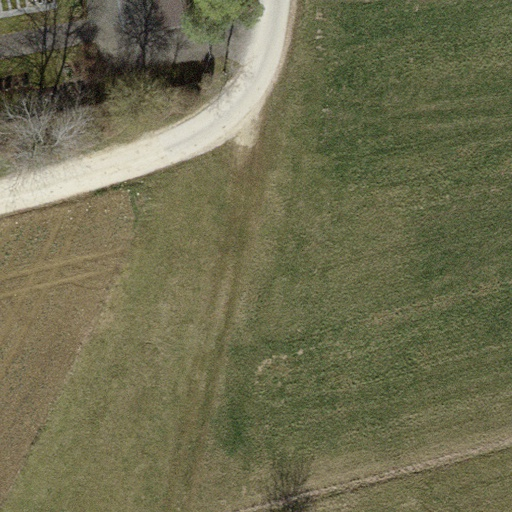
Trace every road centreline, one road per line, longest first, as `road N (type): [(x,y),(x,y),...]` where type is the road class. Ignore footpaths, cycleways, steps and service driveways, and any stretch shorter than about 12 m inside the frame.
road 1 (track): [(245,93),(255,146),(180,511)]
road 2 (track): [(0,192),(188,142),(245,93),(272,53),(281,0)]
